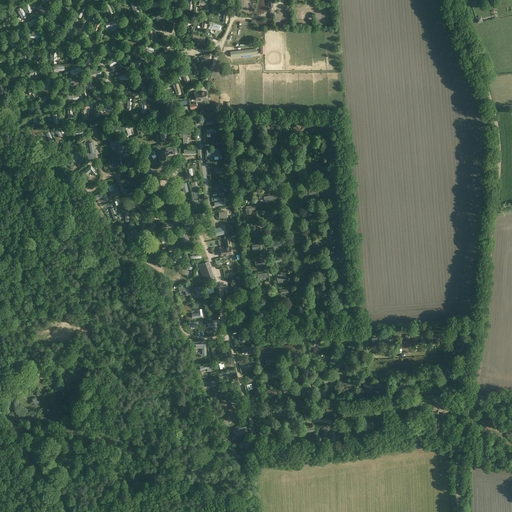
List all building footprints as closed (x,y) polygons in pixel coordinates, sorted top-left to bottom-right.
[(22,4),(28,14),(28,13),(29,14),(32,12),(31,12),(32,11),(26,1),(22,4)] [(61,4),(67,14),(71,11),(65,1),(64,2),(61,4)] [(130,3),(134,14),(139,12),(135,1),(130,3)] [(109,3),(104,5),(108,15),(113,13),(109,3)] [(81,5),(76,16),(77,16),(76,16),(79,18),(80,18),(86,8),(81,5)] [(17,10),(23,20),(27,17),(21,7),(20,8),(20,7),(18,9),(17,10)] [(13,21),(6,12),(2,16),(4,18),(7,22),(9,24),(13,21)] [(55,15),(55,16),(63,22),(66,18),(58,12),(57,12),(55,15)] [(164,13),(155,17),(155,18),(156,21),(157,22),(166,18),(164,13)] [(32,26),(36,24),(36,23),(38,22),(36,17),(26,23),(29,28),(32,26)] [(96,22),(92,31),(93,32),(96,33),(97,33),(101,23),(96,22)] [(51,27),(51,28),(60,33),(62,28),(53,23),(53,24),(52,24),(51,27)] [(68,27),(65,31),(72,39),(73,38),(75,36),(75,35),(76,35),(68,27)] [(23,29),(18,31),(22,42),(23,41),(23,42),(26,41),(26,40),(27,40),(23,29)] [(205,37),(193,34),(191,39),(204,42),(205,37)] [(6,38),(13,48),(13,47),(14,48),(17,46),(16,45),(17,45),(10,35),(6,38)] [(162,49),(167,51),(171,40),(166,38),(162,49)] [(115,54),(107,45),(107,46),(106,46),(104,48),(103,49),(111,58),(115,54)] [(144,50),(154,55),(156,51),(146,45),(144,50)] [(67,47),(71,59),(75,58),(76,58),(72,46),(67,47)] [(256,48),(231,51),(231,57),(256,54),(256,48)] [(200,58),(201,62),(211,59),(210,54),(200,58)] [(0,63),(9,60),(7,55),(0,57),(0,63)] [(87,67),(91,57),(90,57),(90,56),(87,55),(86,55),(82,64),(87,67)] [(108,63),(110,66),(110,67),(119,61),(116,57),(108,62),(108,63)] [(136,71),(142,62),(137,59),(136,62),(133,66),(131,69),(136,71)] [(195,63),(190,64),(194,75),(199,73),(195,63)] [(72,76),(82,71),(80,66),(75,68),(74,67),(72,68),(72,70),(69,71),(70,72),(71,75),(72,76)] [(149,79),(153,69),(149,67),(145,78),(149,79)] [(190,81),(186,69),(181,71),(186,83),(190,81)] [(12,81),(20,74),(17,70),(8,77),(9,78),(11,81),(12,81)] [(96,85),(86,81),(84,86),(94,90),(95,89),(96,86),(96,85)] [(181,95),(178,83),(173,84),(177,96),(181,95)] [(31,86),(27,88),(28,90),(28,91),(30,95),(31,98),(36,96),(31,86)] [(116,98),(119,93),(111,86),(107,90),(113,95),(116,98)] [(198,91),(194,92),(196,100),(203,99),(203,100),(210,99),(209,94),(206,94),(206,91),(198,92),(198,91)] [(43,104),(47,100),(49,98),(45,94),(37,102),(41,106),(43,104)] [(26,104),(30,113),(35,112),(32,102),(26,104)] [(102,109),(114,113),(115,108),(103,104),(103,105),(102,108),(102,109)] [(42,124),(38,114),(33,116),(34,119),(33,119),(33,121),(34,123),(35,124),(36,124),(37,126),(42,124)] [(258,123),(250,131),(253,134),(261,127),(258,123)] [(277,126),(273,123),(269,127),(268,126),(264,130),(269,134),(277,126)] [(298,124),(294,127),(297,130),(300,133),(308,126),(304,123),(302,125),(300,127),(298,124)] [(319,123),(316,127),(325,135),(328,132),(323,127),(324,126),(322,124),(322,125),(319,123)] [(121,139),(110,141),(111,146),(118,144),(119,151),(124,150),(121,139)] [(308,139),(306,143),(315,148),(317,144),(308,139)] [(276,147),(277,149),(279,152),(282,151),(277,141),(272,144),(273,146),(274,145),(275,147),(276,147)] [(176,145),(166,147),(167,152),(172,150),(174,155),(178,154),(176,145)] [(241,145),(234,148),(237,156),(244,153),(241,145)] [(74,162),(78,158),(81,161),(85,158),(79,152),(71,158),(74,162)] [(109,165),(115,164),(116,168),(120,167),(118,158),(108,161),(109,165)] [(172,173),(181,165),(178,161),(168,170),(172,173)] [(240,162),(238,165),(245,172),(248,169),(240,162)] [(91,165),(83,172),(86,175),(90,172),(94,176),(98,173),(91,165)] [(335,171),(329,173),(330,177),(341,174),(339,167),(334,168),(335,171)] [(266,178),(257,182),(259,187),(261,187),(261,185),(262,184),(268,182),(266,178)] [(176,189),(182,188),(183,192),(188,191),(186,182),(175,185),(176,189)] [(114,191),(110,192),(111,196),(119,192),(115,183),(111,184),(114,191)] [(227,183),(215,184),(215,189),(223,188),(224,192),(228,191),(227,183)] [(320,196),(318,187),(309,189),(309,191),(308,191),(309,195),(315,194),(316,197),(320,196)] [(334,187),(326,189),(328,197),(331,196),(331,195),(336,194),(334,187)] [(97,200),(102,197),(104,201),(109,199),(105,191),(95,195),(97,200)] [(164,208),(163,203),(167,202),(167,198),(158,200),(160,209),(164,208)] [(143,205),(146,209),(155,202),(153,199),(143,205)] [(339,203),(329,206),(330,212),(335,211),(335,210),(340,209),(339,203)] [(255,205),(245,206),(247,215),(252,214),(251,210),(255,209),(255,205)] [(317,206),(312,212),(317,217),(322,211),(317,206)] [(273,210),(264,213),(265,216),(265,217),(266,217),(268,222),(272,220),(270,216),(275,215),(273,210)] [(145,218),(135,211),(133,213),(139,218),(136,221),(140,224),(145,218)] [(151,222),(146,231),(150,234),(155,224),(151,222)] [(318,223),(312,228),(316,233),(322,227),(320,226),(321,225),(320,224),(319,225),(318,223)] [(222,227),(215,229),(216,236),(224,234),(222,227)] [(258,227),(250,229),(250,232),(253,232),(253,233),(254,233),(255,237),(259,236),(258,227)] [(127,235),(130,238),(134,235),(137,238),(140,235),(135,228),(127,235)] [(162,243),(174,239),(172,235),(160,239),(162,243)] [(319,240),(313,245),(318,250),(324,245),(319,240)] [(280,241),(269,244),(271,250),(276,249),(275,247),(281,245),(280,241)] [(223,247),(219,248),(221,256),(224,255),(224,256),(225,257),(227,257),(228,256),(228,254),(232,254),(231,246),(223,248),(223,247)] [(343,251),(331,254),(332,258),(335,258),(335,260),(339,259),(344,258),(344,256),(343,251)] [(283,257),(272,259),(273,266),(278,265),(277,262),(283,261),(283,257)] [(198,265),(204,281),(214,277),(208,261),(198,265)] [(183,286),(178,288),(179,291),(185,290),(186,295),(190,294),(187,285),(186,282),(182,284),(183,286)] [(348,293),(337,296),(338,301),(350,297),(348,293)] [(246,296),(234,298),(235,305),(247,304),(246,296)] [(218,302),(216,302),(215,298),(211,298),(212,303),(210,303),(210,307),(218,306),(218,302)] [(349,312),(352,310),(347,302),(342,305),(344,308),(345,307),(349,312)] [(198,313),(192,314),(192,319),(203,317),(202,310),(202,309),(198,309),(198,313)] [(241,317),(230,318),(231,324),(236,323),(237,328),(242,327),(241,317)] [(216,321),(206,323),(207,328),(212,327),(213,332),(217,331),(216,321)] [(429,330),(416,330),(416,336),(421,336),(421,340),(429,340),(429,330)] [(446,337),(437,332),(434,338),(442,343),(446,337)] [(406,341),(402,342),(402,346),(411,345),(410,335),(406,335),(406,341)] [(317,339),(312,344),(315,346),(316,344),(321,349),(324,346),(317,339)] [(195,344),(195,348),(201,348),(202,355),(206,355),(206,344),(195,344)] [(302,344),(260,347),(260,355),(303,351),(302,344)] [(222,346),(218,348),(223,358),(227,355),(222,346)] [(295,356),(292,360),(299,366),(303,362),(295,356)] [(322,366),(313,367),(314,375),(319,375),(318,371),(323,370),(322,366)] [(296,370),(292,375),(295,377),(298,380),(299,379),(300,381),(304,377),(296,370)] [(332,374),(323,378),(325,383),(334,380),(332,374)] [(405,379),(398,389),(401,391),(409,382),(405,379)] [(368,380),(363,383),(367,392),(372,389),(368,380)] [(62,381),(54,382),(55,391),(59,390),(58,389),(64,388),(62,381)] [(349,381),(340,384),(342,390),(351,386),(349,381)] [(378,382),(375,385),(382,393),(385,390),(378,382)] [(334,397),(326,403),(329,407),(337,402),(334,397)] [(307,409),(302,401),(297,404),(302,412),(307,409)] [(434,402),(433,410),(448,412),(448,405),(439,404),(439,403),(434,402)] [(290,404),(281,405),(281,411),(284,411),(285,415),(291,415),(290,404)] [(244,424),(234,429),(236,433),(246,428),(244,424)] [(323,424),(321,429),(324,430),(323,435),(327,436),(330,426),(323,424)] [(272,425),(270,429),(277,433),(276,435),(279,436),(282,430),(272,425)] [(299,428),(288,433),(290,437),(298,434),(300,432),(299,428)] [(249,438),(239,444),(241,448),(251,443),(249,438)]
